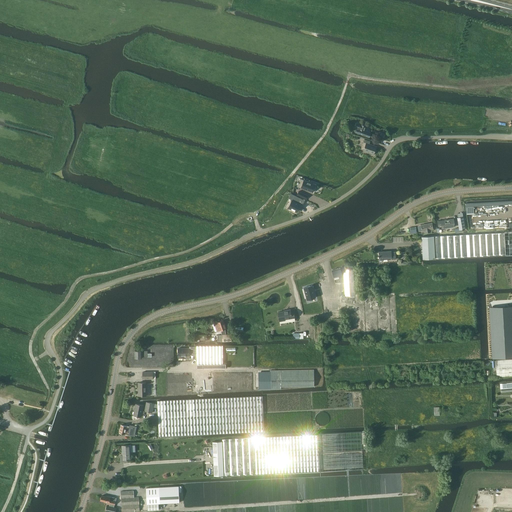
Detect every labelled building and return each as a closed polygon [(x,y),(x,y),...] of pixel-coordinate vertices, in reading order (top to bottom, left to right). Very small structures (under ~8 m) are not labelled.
[(371,133),(364,130),(366,126),(357,123),(355,127),(357,128),(356,128),(355,132),(356,132),(369,137),(371,133)] [(369,153),(369,154),(370,154),(371,154),(372,154),(373,154),(376,147),(369,144),(370,141),(364,139),(363,142),(366,143),(364,151),(369,153)] [(315,184),(300,179),(297,187),(313,192),(315,184)] [(308,196),(299,191),(297,195),(306,200),(308,196)] [(292,200),(288,207),(297,212),(301,204),(297,203),(300,198),(294,195),(292,200)] [(466,203),(466,214),(474,213),(474,206),(487,205),(487,204),(492,204),(492,201),(466,203)] [(470,217),(468,217),(469,230),(485,229),(484,217),(478,217),(478,216),(470,217)] [(453,219),(438,221),(438,226),(441,226),(442,229),(454,227),(453,219)] [(429,232),(429,230),(433,229),(432,223),(421,225),(422,231),(426,230),(426,233),(429,232)] [(511,255),(511,231),(505,232),(504,233),(434,236),(421,237),(423,259),(505,254),(506,256),(511,255)] [(391,251),(378,252),(379,261),(381,262),(382,262),(382,261),(383,261),(383,260),(395,259),(395,252),(391,252),(391,251)] [(341,269),(340,268),(332,270),(334,277),(342,275),(341,273),(344,272),(345,272),(344,268),(341,269)] [(345,272),(344,272),(345,295),(355,295),(353,269),(346,269),(346,272),(345,272)] [(313,289),(305,289),(305,301),(314,301),(313,289)] [(511,305),(492,307),(495,358),(511,356),(511,305)] [(291,311),(278,313),(280,324),(285,323),(285,321),(285,320),(295,318),(294,312),(291,313),(291,311)] [(226,335),(225,329),(226,329),(223,321),(218,323),(214,324),(215,325),(212,326),(215,333),(217,332),(221,331),(222,336),(217,336),(218,342),(231,341),(231,334),(226,335)] [(222,346),(197,346),(197,347),(197,355),(197,368),(226,368),(226,364),(223,364),(222,346)] [(178,349),(178,356),(183,356),(183,359),(190,359),(190,349),(178,349)] [(493,367),(494,377),(496,377),(497,377),(511,375),(511,358),(494,360),(495,367),(493,367)] [(211,371),(203,371),(155,372),(143,372),(143,379),(155,379),(156,394),(204,393),(204,391),(213,391),(239,391),(239,390),(281,389),(281,387),(314,386),(314,369),(238,371),(211,371)] [(511,382),(500,383),(501,392),(511,391),(511,382)] [(147,402),(145,411),(152,413),(153,407),(158,408),(159,436),(229,433),(264,431),(264,430),(263,414),(263,412),(263,397),(262,396),(228,397),(157,401),(157,404),(147,402)] [(145,413),(145,411),(146,407),(143,407),(143,405),(136,404),(134,415),(141,417),(142,412),(145,413)] [(330,419),(330,417),(330,416),(329,415),(328,414),(327,413),(326,412),(325,412),(323,411),(322,412),(320,412),(319,413),(318,413),(317,415),(316,416),(316,417),(316,419),(316,420),(316,421),(317,422),(318,424),(319,425),(320,425),(321,426),(323,426),(324,426),(325,426),(327,425),(328,424),(329,423),(330,422),(330,420),(330,419)] [(128,435),(130,427),(121,425),(120,433),(128,435)] [(222,441),(212,442),(214,476),(224,475),(320,471),(320,472),(363,469),(361,432),(319,434),(319,435),(318,435),(222,439),(222,441)] [(123,454),(120,454),(121,462),(128,462),(128,459),(130,459),(130,452),(134,451),(135,451),(134,445),(123,446),(123,454)] [(147,506),(178,504),(177,488),(146,490),(147,506)] [(133,490),(121,491),(121,511),(125,511),(140,511),(139,497),(134,497),(133,490)] [(106,497),(102,496),(101,501),(105,501),(105,502),(110,504),(109,506),(107,506),(106,511),(111,511),(115,511),(116,508),(114,507),(116,501),(110,499),(111,497),(106,496),(106,497)]
